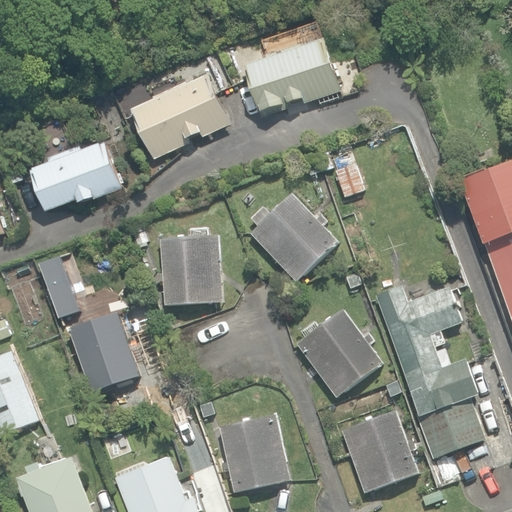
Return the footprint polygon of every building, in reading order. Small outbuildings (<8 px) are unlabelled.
[(247,65),(265,119),(345,94),(328,39),(305,47),(304,44),(269,55),(270,58),(247,65)] [(136,108),(160,160),(234,126),(211,75),(189,84),(188,81),(155,96),(156,99),(136,108)] [(35,170),(51,213),(83,201),(85,205),(126,189),(109,143),(83,153),(81,147),(48,159),(50,165),(35,170)] [(339,170),(348,197),(367,191),(358,164),(339,170)] [(511,312),(511,165),(465,183),(511,312)] [(253,234),(299,282),(341,242),(324,224),(329,220),(325,216),(320,220),(295,194),(274,214),(268,208),(255,220),(261,226),(253,234)] [(0,236),(8,234),(0,207),(0,236)] [(166,281),(168,305),(226,302),(225,281),(222,236),(212,236),(211,226),(193,228),(194,237),(164,239),(166,274),(160,274),(161,281),(161,282),(166,281)] [(137,237),(141,246),(150,243),(147,233),(137,237)] [(45,261),(47,275),(62,272),(59,258),(45,261)] [(348,276),(351,286),(362,283),(359,272),(348,276)] [(93,305),(111,298),(105,282),(87,289),(93,305)] [(405,286),(377,296),(435,461),(491,442),(475,397),(481,395),(468,359),(453,364),(447,348),(439,351),(437,346),(449,342),(446,331),(464,325),(452,290),(411,304),(405,286)] [(102,311),(100,306),(90,310),(91,314),(69,322),(86,369),(84,369),(93,395),(115,387),(118,393),(129,389),(127,384),(147,377),(138,351),(134,352),(124,324),(109,329),(103,311),(102,311)] [(300,344),(340,398),(386,364),(371,343),(376,340),(372,335),(368,338),(346,309),(322,327),(317,321),(303,331),(308,337),(300,344)] [(139,321),(148,347),(168,340),(159,314),(139,321)] [(0,322),(0,340),(13,336),(7,320),(0,322)] [(0,356),(0,435),(0,437),(42,421),(16,351),(0,356)] [(390,384),(395,397),(404,393),(400,381),(390,384)] [(200,407),(204,417),(215,412),(211,402),(200,407)] [(344,430),(367,492),(421,472),(414,451),(419,449),(416,442),(411,444),(398,410),(344,430)] [(232,469),(237,492),(294,480),(280,414),(223,427),(230,462),(225,463),(227,470),(232,469)] [(20,478),(32,511),(96,511),(77,457),(45,468),(42,462),(28,467),(31,474),(20,478)] [(119,479),(131,511),(203,511),(198,498),(190,501),(174,458),(119,479)]
